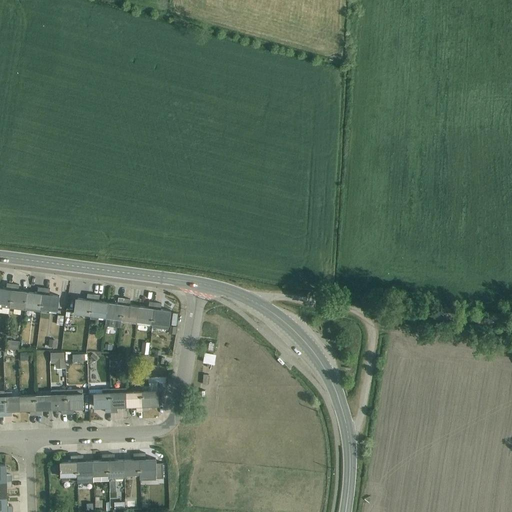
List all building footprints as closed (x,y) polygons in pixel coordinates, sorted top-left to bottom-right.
[(9,309),(13,285),(7,284),(6,290),(0,289),(0,313),(9,314),(9,309)] [(25,311),(25,310),(28,292),(27,292),(27,293),(18,292),(19,286),(18,285),(18,286),(13,285),(9,309),(25,311)] [(41,313),(44,289),(38,289),(39,288),(38,288),(37,294),(28,293),(28,292),(25,310),(41,313)] [(49,313),(56,314),(57,311),(59,296),(58,296),(58,297),(49,295),(50,290),(49,290),(44,289),(41,313),(49,314),(49,313)] [(91,316),(93,296),(88,295),(87,301),(77,299),(75,313),(91,316)] [(90,319),(105,321),(108,303),(98,302),(99,296),(99,297),(93,296),(91,316),(90,319)] [(121,323),(124,300),(119,299),(118,305),(108,303),(105,321),(107,323),(119,325),(121,323)] [(121,323),(137,325),(139,307),(129,306),(130,300),(130,301),(124,300),(121,323)] [(152,327),(155,304),(150,303),(149,309),(139,307),(137,325),(152,327)] [(152,327),(168,329),(171,311),(170,311),(170,312),(160,310),(161,304),(161,305),(155,304),(152,327)] [(19,342),(8,340),(7,348),(18,350),(19,342)] [(57,341),(49,340),(48,348),(57,348),(57,341)] [(150,344),(142,343),(141,354),(148,355),(150,344)] [(27,352),(20,353),(20,361),(28,360),(27,352)] [(214,364),(215,353),(203,352),(202,363),(214,364)] [(64,353),(51,354),(51,363),(56,362),(56,368),(65,368),(64,353)] [(98,358),(93,354),(89,358),(94,363),(98,358)] [(158,405),(159,405),(158,383),(150,383),(150,390),(142,390),(143,410),(148,410),(148,411),(149,411),(149,405),(158,405)] [(127,406),(126,391),(126,387),(111,388),(112,412),(117,411),(117,412),(117,406),(127,406)] [(112,412),(111,388),(89,389),(89,392),(95,392),(95,407),(96,407),(106,406),(106,412),(112,412)] [(52,409),(51,390),(36,391),(36,394),(37,414),(42,414),(42,415),(42,409),(52,408),(52,409)] [(68,413),(67,393),(67,390),(51,390),(52,409),(52,408),(62,408),(62,414),(62,413),(68,413)] [(143,410),(142,390),(126,391),(127,406),(137,405),(137,411),(143,410)] [(20,410),(21,410),(20,395),(20,391),(4,392),(5,415),(11,415),(11,416),(11,410),(20,409),(20,410)] [(83,408),(84,408),(82,393),(67,393),(68,413),(73,413),(73,407),(83,407),(83,408)] [(37,414),(36,394),(20,395),(21,410),(21,409),(30,409),(31,415),(31,414),(37,414)] [(140,474),(140,454),(134,454),(134,453),(134,459),(124,460),(124,459),(125,474),(140,474)] [(140,474),(156,473),(156,458),(155,458),(155,459),(146,459),(146,453),(145,453),(140,454),(140,474)] [(109,479),(108,455),(103,455),(103,454),(103,460),(93,461),(93,460),(94,481),(109,481),(109,479)] [(123,481),(125,474),(124,459),(124,460),(114,460),(114,454),(114,455),(108,455),(109,479),(115,479),(116,481),(123,481)] [(78,482),(94,481),(93,460),(93,461),(83,461),(83,455),(82,455),(83,456),(77,456),(78,480),(78,482)] [(78,480),(77,456),(72,456),(71,456),(72,461),(62,462),(62,461),(61,461),(62,476),(62,480),(64,481),(68,481),(69,480),(78,480)] [(0,480),(11,480),(11,475),(5,475),(5,465),(0,464),(0,480)] [(0,496),(6,496),(5,486),(11,486),(11,480),(0,480),(0,496)] [(0,511),(12,511),(12,506),(6,506),(6,496),(0,496),(0,511)] [(135,500),(127,500),(127,508),(135,508),(135,500)]
